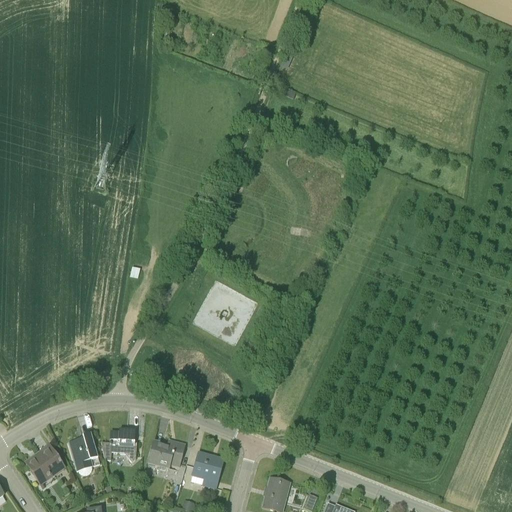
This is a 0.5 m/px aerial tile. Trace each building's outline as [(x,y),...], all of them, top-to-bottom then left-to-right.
[(109,445),(101,445),(105,463),(110,463),(111,455),(129,456),(129,462),(132,465),(135,462),(137,446),(133,446),(134,433),(119,431),(118,434),(110,434),(109,445)] [(75,465),(77,473),(100,466),(98,460),(91,435),(82,438),(83,441),(69,445),(75,465)] [(173,450),(153,444),(148,465),(168,471),(170,466),(179,469),(185,447),(175,444),(173,450)] [(64,471),(49,448),(39,455),(40,457),(34,460),(26,465),(39,485),(47,479),(47,480),(50,478),(50,477),(53,475),(54,477),(64,471)] [(215,491),(223,462),(198,455),(192,478),(204,481),(203,487),(215,491)] [(272,511),(282,511),(289,485),(270,480),(262,509),(272,511)] [(82,497),(78,490),(72,494),(76,501),(82,497)] [(137,497),(135,491),(127,494),(129,500),(137,497)] [(307,511),(312,511),(317,499),(309,496),(303,510),(307,511)] [(192,511),(194,505),(184,503),(181,511),(192,511)]
